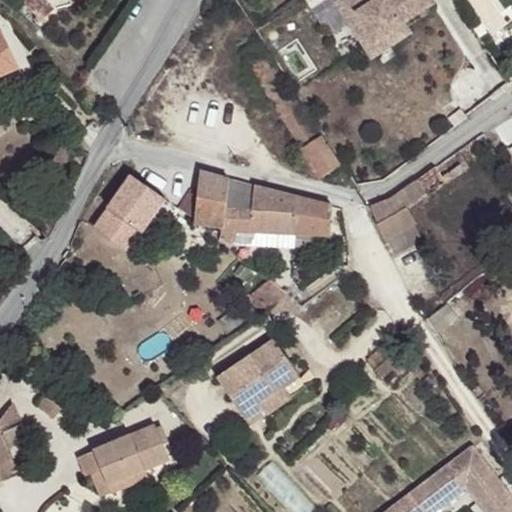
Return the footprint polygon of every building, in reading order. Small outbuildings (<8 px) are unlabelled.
[(53,12),(42,0),(21,0),(20,1),(41,23),(53,12)] [(343,0),(338,4),(372,54),(411,27),(405,17),(428,0),(343,0)] [(0,75),(17,68),(0,35),(0,75)] [(322,135),(258,37),(241,49),(305,146),(322,135)] [(322,135),(305,146),(324,175),(340,163),(322,135)] [(387,199),(371,205),(378,223),(385,240),(412,221),(403,208),(471,159),(475,155),(473,152),(466,142),(387,199)] [(227,179),(201,171),(198,195),(195,217),(194,226),(219,228),(227,179)] [(95,226),(129,250),(165,197),(131,173),(103,214),(99,211),(95,217),(99,220),(95,226)] [(330,205),(227,179),(219,228),(218,239),(217,243),(226,249),(232,240),(248,240),(250,229),(328,234),(330,205)] [(195,217),(198,195),(191,190),(179,207),(195,217)] [(143,260),(179,207),(165,197),(129,250),(143,260)] [(412,221),(385,240),(396,256),(423,238),(412,221)] [(218,239),(219,228),(194,226),(194,237),(218,239)] [(254,292),(267,307),(286,293),(271,278),(267,281),(254,292)] [(257,312),(248,299),(219,319),(229,332),(231,330),(257,312)] [(264,402),(290,385),(303,375),(279,339),(222,377),(251,421),(268,409),(264,402)] [(412,339),(394,356),(399,362),(418,345),(412,339)] [(297,396),(290,385),(264,402),(268,409),(271,413),(297,396)] [(481,385),(473,390),(478,398),(486,393),(481,385)] [(41,394),(35,402),(54,419),(61,409),(41,394)] [(0,418),(0,457),(9,454),(0,433),(21,424),(12,403),(0,418)] [(161,423),(85,454),(93,473),(98,471),(107,467),(117,490),(144,479),(140,472),(151,467),(175,457),(161,423)] [(511,511),(511,497),(471,445),(409,493),(385,511),(434,511),(466,488),(484,511),(511,511)] [(0,482),(18,475),(9,454),(0,457),(0,482)] [(107,467),(98,471),(107,494),(117,490),(107,467)] [(154,474),(151,467),(140,472),(144,479),(154,474)]
